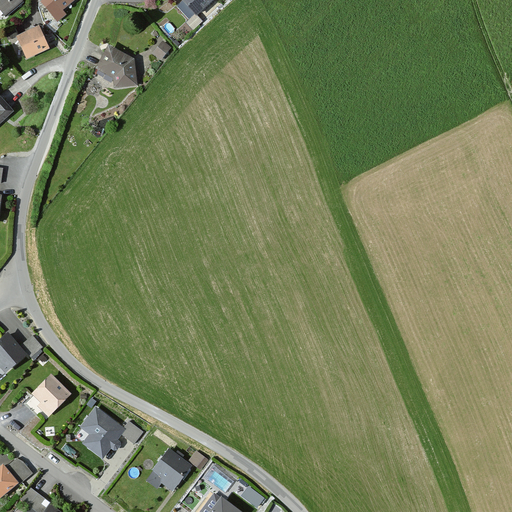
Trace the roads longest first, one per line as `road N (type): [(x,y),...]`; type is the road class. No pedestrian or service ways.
road 1 (unclassified): [(18,293),(71,363),(236,460),(300,511)]
road 2 (unclassified): [(93,0),(27,181),(18,293)]
road 3 (residential): [(0,432),(105,511)]
